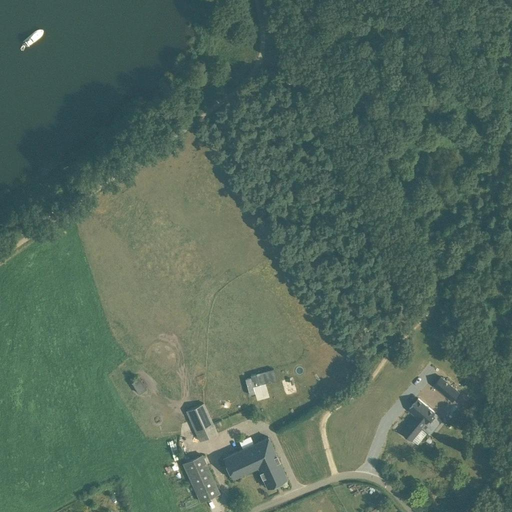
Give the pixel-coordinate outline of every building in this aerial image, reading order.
[(244,378),(249,394),(255,393),(253,386),(259,384),(262,397),(268,396),(265,382),(276,379),(273,368),(250,374),(250,376),(244,378)] [(139,376),(130,381),(138,394),(147,388),(139,376)] [(433,385),(446,396),(454,386),(441,376),(433,385)] [(426,403),(425,404),(418,397),(410,408),(417,414),(402,432),(411,439),(412,438),(418,443),(427,433),(421,428),(431,416),(430,416),(435,411),(426,403)] [(200,439),(217,431),(204,402),(186,410),(200,439)] [(268,436),(223,457),(232,477),(258,465),(267,486),(287,477),(268,436)] [(183,462),(196,491),(200,500),(219,492),(202,453),(183,462)]
